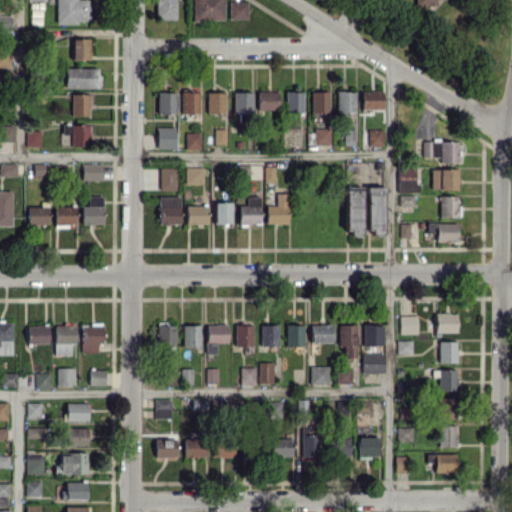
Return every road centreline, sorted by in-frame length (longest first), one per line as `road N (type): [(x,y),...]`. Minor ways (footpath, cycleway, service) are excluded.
road 1 (residential): [(133,0),(131,511)]
road 2 (residential): [(498,273),(0,275)]
road 3 (residential): [(132,499),(496,501)]
road 4 (residential): [(286,0),(502,127)]
road 5 (residential): [(498,273),(496,501)]
road 6 (residential): [(343,35),(132,47)]
road 7 (residential): [(511,103),(502,127),(498,273)]
